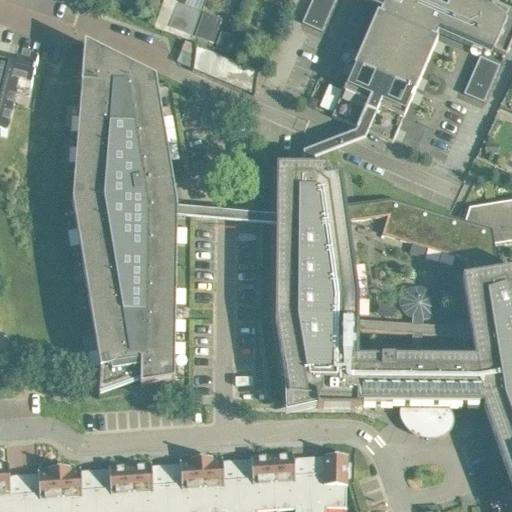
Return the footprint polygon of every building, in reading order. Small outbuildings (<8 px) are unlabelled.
[(192,37),(200,13),(164,0),(163,0),(153,30),(191,44),(193,37),(192,37)] [(312,0),(301,24),(322,33),(336,0),(312,0)] [(356,129),(356,131),(357,131),(358,129),(367,133),(392,144),(437,39),(435,38),(439,29),(505,57),(511,41),(511,18),(508,17),(511,12),(488,2),(486,8),(475,3),(476,0),(449,0),(446,10),(425,1),(425,0),(372,0),(384,5),(380,14),(377,13),(332,118),(356,129)] [(194,38),(193,37),(191,44),(208,50),(210,43),(212,44),(221,20),(203,13),(194,38)] [(174,381),(177,208),(177,204),(176,204),(173,186),(155,79),(84,44),(81,86),(72,202),(100,370),(100,379),(99,396),(140,381),(140,388),(174,381)] [(256,71),(256,72),(196,47),(196,46),(195,46),(192,72),(193,72),(193,71),(253,95),(253,97),(254,97),(258,71),(256,71)] [(28,99),(37,63),(17,58),(17,56),(0,52),(0,136),(6,138),(14,106),(16,96),(28,99)] [(479,58),(463,95),(483,104),(499,67),(479,58)] [(303,168),(314,168),(314,160),(345,148),(365,140),(367,133),(358,129),(357,131),(356,131),(355,133),(303,153),(303,168)] [(511,202),(469,209),(465,223),(391,200),(345,207),(341,176),(329,177),(327,168),(314,168),(303,168),(276,167),(276,217),(276,226),(275,323),(285,385),(289,404),(316,407),(317,409),(357,409),(357,406),(402,406),(406,406),(402,416),(412,421),(419,406),(425,406),(424,407),(423,407),(423,408),(423,409),(422,410),(422,411),(421,411),(421,412),(421,413),(421,414),(421,415),(421,416),(421,417),(421,418),(421,419),(422,420),(422,422),(423,423),(424,425),(424,426),(426,428),(427,429),(428,430),(430,432),(432,433),(434,434),(436,435),(437,435),(439,435),(441,435),(443,435),(445,435),(446,434),(448,433),(450,431),(452,429),(452,427),(453,426),(453,424),(453,422),(453,420),(452,417),(452,415),(451,414),(450,412),(449,411),(448,410),(447,409),(446,407),(445,406),(483,407),(511,487),(511,270),(498,273),(497,266),(494,246),(511,243),(511,202)] [(291,455),(272,457),(275,511),(279,511),(294,511),(311,511),(309,476),(295,477),(293,455),(292,455),(291,455)] [(275,511),(272,457),(252,458),(251,458),(251,457),(250,458),(252,480),(238,481),(239,511),(275,511)] [(324,458),(324,475),(309,476),(311,511),(325,511),(326,510),(346,510),(346,488),(347,488),(347,487),(346,487),(346,480),(350,480),(350,466),(346,466),(347,459),(347,457),(324,457),(324,458)] [(181,485),(167,486),(168,511),(204,511),(201,459),(189,460),(189,461),(189,462),(186,463),(182,463),(180,463),(180,462),(179,463),(181,485)] [(239,511),(238,481),(224,482),(222,460),(221,460),(212,461),(212,460),(212,459),(201,459),(204,511),(239,511)] [(7,464),(0,464),(0,511),(25,511),(25,496),(10,497),(9,479),(8,464),(7,464)] [(168,511),(167,486),(153,487),(151,465),(150,465),(130,466),(132,511),(168,511)] [(132,511),(130,466),(111,468),(109,468),(109,467),(108,467),(110,489),(96,490),(97,511),(132,511)] [(71,470),(70,471),(70,470),(70,468),(58,469),(61,511),(97,511),(96,490),(81,491),(80,469),(79,470),(71,470)] [(47,471),(47,472),(38,473),(38,472),(37,472),(39,495),(25,496),(25,511),(61,511),(58,469),(47,470),(47,471)]
